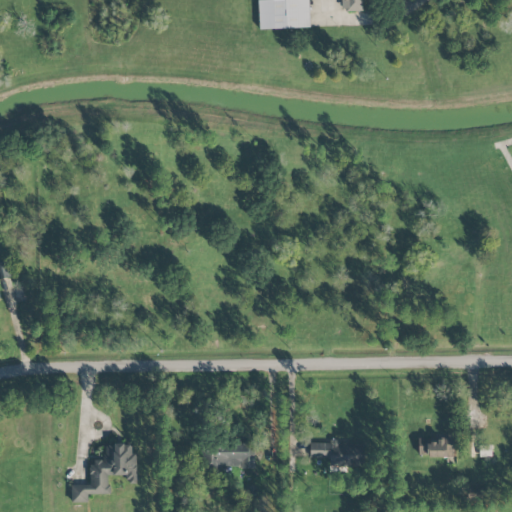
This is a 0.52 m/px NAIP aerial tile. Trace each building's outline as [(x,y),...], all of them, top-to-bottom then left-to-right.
[(310,28),(308,0),(258,0),(259,30),(310,28)] [(342,0),(342,11),(364,10),(363,0),(342,0)] [(418,458),(454,457),(453,439),(417,440),(418,458)] [(364,443),(310,442),(310,458),(330,458),(330,466),(364,467),(364,443)] [(90,484),(71,484),(71,503),(87,502),(87,495),(109,494),(109,476),(126,475),(126,484),(136,484),(135,444),(104,445),(104,459),(90,460),(90,484)]
